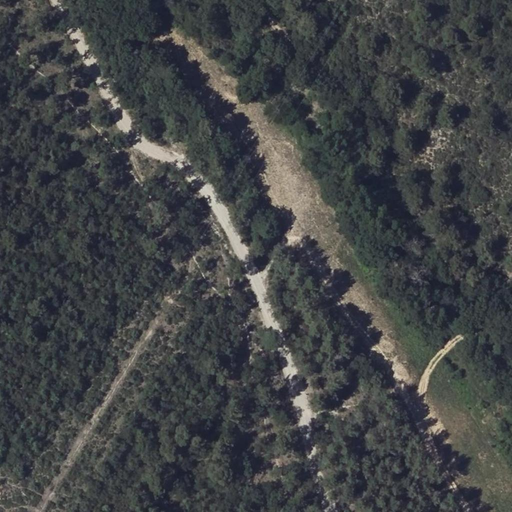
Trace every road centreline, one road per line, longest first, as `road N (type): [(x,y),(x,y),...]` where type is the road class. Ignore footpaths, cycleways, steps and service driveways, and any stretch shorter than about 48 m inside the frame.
road 1 (track): [(470,511),(422,432),(420,390),(428,368),(476,323),(479,305),(346,100),(251,0)]
road 2 (track): [(56,0),(138,144),(186,164),(223,215),(295,379),(316,462),(341,511)]
